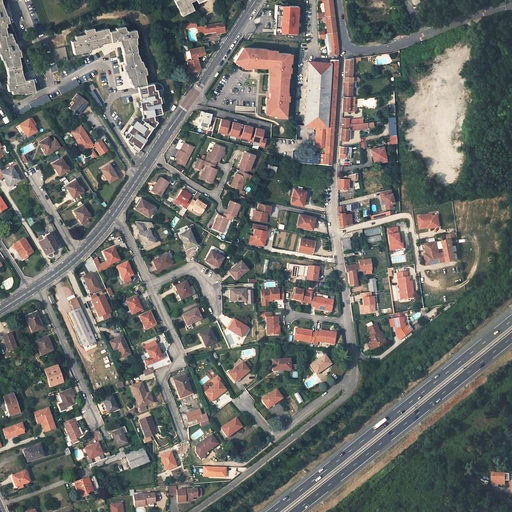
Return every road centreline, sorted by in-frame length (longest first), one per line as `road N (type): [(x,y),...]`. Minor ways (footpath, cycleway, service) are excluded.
road 1 (motorway): [(511,319),(272,511)]
road 2 (motorway): [(294,511),(511,337)]
road 3 (unclassified): [(192,511),(343,401),(350,386)]
road 4 (unclassified): [(255,0),(151,156)]
road 5 (unclassified): [(334,234),(346,47)]
road 6 (residential): [(45,91),(15,7),(24,9),(54,86)]
road 7 (residential): [(183,439),(160,376),(178,362),(177,347),(149,285)]
road 8 (unclassified): [(346,47),(392,47),(511,6)]
road 9 (residential): [(457,263),(419,270),(408,215),(334,234)]
road 10 (residential): [(96,425),(37,286)]
road 11 (residential): [(350,386),(340,385),(275,437),(241,398)]
